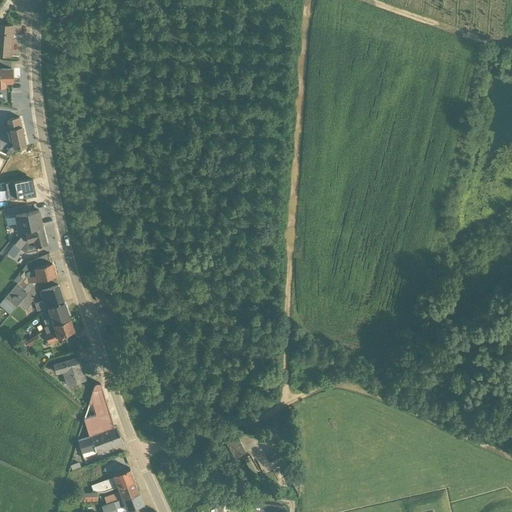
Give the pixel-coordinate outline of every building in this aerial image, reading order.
[(0,54),(10,55),(12,25),(0,24),(0,54)] [(11,81),(11,69),(0,67),(0,86),(5,86),(5,83),(11,81)] [(6,120),(13,148),(25,145),(19,117),(6,120)] [(5,183),(8,200),(36,195),(32,180),(32,178),(5,183)] [(24,231),(42,227),(38,210),(15,215),(18,227),(15,227),(17,240),(24,231)] [(17,240),(14,244),(25,253),(36,250),(36,247),(46,244),(42,227),(24,231),(17,240)] [(51,263),(48,253),(28,262),(21,270),(22,270),(13,281),(28,293),(34,286),(32,282),(55,276),(51,263)] [(17,284),(0,302),(0,306),(9,315),(28,293),(17,284)] [(34,304),(36,312),(63,303),(58,286),(57,286),(39,292),(42,302),(34,304)] [(91,291),(95,303),(107,299),(103,287),(91,291)] [(18,305),(24,311),(33,301),(26,295),(18,305)] [(63,303),(44,309),(46,315),(48,314),(52,325),(69,319),(63,303)] [(73,331),(69,319),(52,325),(44,328),(46,334),(44,335),(47,343),(65,336),(65,334),(73,331)] [(40,340),(36,335),(25,341),(29,347),(40,340)] [(79,357),(53,364),(56,374),(62,372),(66,386),(86,380),(79,357)] [(101,386),(100,384),(97,383),(94,384),(88,404),(89,405),(92,404),(96,416),(84,420),(89,436),(78,440),(83,458),(96,453),(97,454),(123,443),(116,428),(115,427),(114,427),(101,386)] [(239,436),(226,443),(234,458),(242,453),(243,454),(248,451),(239,436)] [(249,453),(241,458),(251,477),(262,471),(260,468),(258,469),(249,453)] [(92,488),(93,492),(104,491),(134,480),(129,469),(113,475),(113,476),(91,485),(92,488)] [(104,498),(106,503),(138,492),(134,481),(134,480),(117,487),(119,492),(106,496),(106,497),(104,498)] [(76,502),(97,501),(96,492),(76,493),(76,502)] [(101,505),(103,511),(122,511),(143,504),(138,492),(101,505)] [(220,492),(218,498),(227,501),(228,495),(220,492)]
